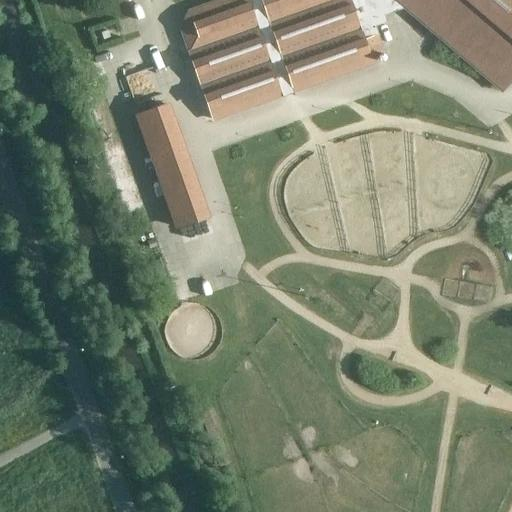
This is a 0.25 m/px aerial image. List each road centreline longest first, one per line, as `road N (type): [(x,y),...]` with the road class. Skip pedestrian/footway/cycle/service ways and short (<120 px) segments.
road 1 (track): [(511,180),(486,202),(478,225),(436,511)]
road 2 (track): [(300,258),(274,212),(273,190),(312,143),(399,123),(511,149)]
road 3 (track): [(254,274),(279,303),(349,342),(396,352),(511,407)]
road 4 (track): [(254,274),(300,258),(511,299)]
road 5 (track): [(503,298),(488,251),(432,246),(409,281),(396,352)]
road 6 (track): [(349,342),(348,388),(372,402),(423,399),(456,381)]
road 7 (track): [(312,143),(254,0)]
